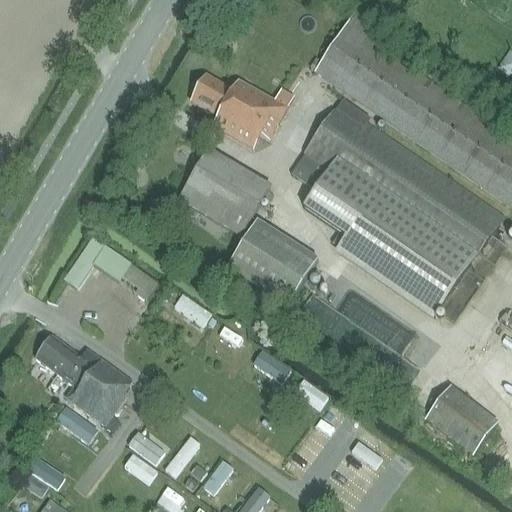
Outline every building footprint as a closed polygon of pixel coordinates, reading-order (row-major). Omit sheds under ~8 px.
[(373,28),(356,16),(315,76),(511,211),(511,145),(364,43),(373,28)] [(200,83),(190,102),(192,103),(190,106),(215,121),(211,129),(249,150),(255,138),(267,145),(286,113),(287,113),(294,102),(281,95),(275,106),(238,85),(233,95),(206,79),(203,84),(200,83)] [(506,222),(367,125),(370,121),(345,104),(291,177),(316,195),(303,212),(345,242),(335,255),(432,325),(506,222)] [(180,203),(243,241),(271,193),(209,155),(180,203)] [(319,264),(258,224),(226,272),(287,312),(319,264)] [(80,259),(76,265),(90,274),(94,268),(118,285),(121,281),(130,267),(91,242),(80,259)] [(167,315),(199,332),(207,318),(175,301),(167,315)] [(130,386),(128,385),(85,353),(80,362),(50,340),(34,362),(73,391),(64,402),(110,436),(117,426),(110,421),(125,402),(122,400),(130,386)] [(310,417),(321,401),(298,385),(286,401),(310,417)] [(499,426),(452,389),(425,424),(472,461),(499,426)] [(282,393),(277,399),(284,404),(288,398),(282,393)] [(57,424),(87,447),(97,434),(66,411),(57,424)] [(172,486),(194,448),(183,442),(161,480),(172,486)] [(201,485),(207,477),(198,470),(192,478),(201,485)] [(21,489),(28,494),(33,493),(38,486),(28,479),(21,489)] [(349,511),(358,511),(373,491),(357,481),(340,505),(349,511)] [(186,482),(181,488),(187,493),(192,487),(186,482)] [(136,499),(150,506),(156,494),(141,487),(136,499)] [(9,511),(24,511),(23,500),(8,502),(9,511)] [(193,511),(184,503),(176,511),(193,511)]
